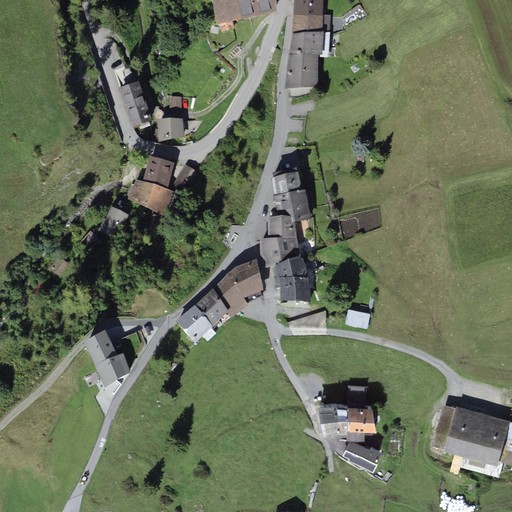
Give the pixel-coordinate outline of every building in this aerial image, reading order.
[(212,0),(217,30),(221,29),(233,26),(241,24),(237,0),(212,0)] [(237,0),(241,24),(276,15),(274,0),(237,0)] [(294,0),(293,19),(322,19),(322,0),(294,0)] [(343,18),(323,17),(323,34),(345,29),(343,18)] [(322,19),(293,19),(291,39),(322,36),(322,19)] [(322,36),(291,39),(291,43),(289,58),(318,58),(322,58),(322,36)] [(275,49),(270,64),(277,65),(281,51),(275,49)] [(318,58),(289,58),(285,93),(319,91),(318,58)] [(139,85),(121,91),(134,130),(152,125),(139,85)] [(182,98),(170,98),(169,110),(182,111),(182,98)] [(182,123),(158,124),(159,144),(183,143),(182,123)] [(174,167),(150,160),(143,186),(155,190),(167,193),(174,167)] [(198,174),(185,167),(174,187),(186,194),(198,174)] [(275,197),(275,200),(302,194),(298,172),(272,177),(275,197)] [(143,186),(136,184),(128,203),(146,212),(149,208),(167,212),(174,194),(167,193),(155,190),(143,186)] [(295,225),(311,221),(306,194),(302,194),(275,200),(277,214),(278,223),(294,221),(295,225)] [(128,219),(112,211),(106,223),(104,222),(98,234),(117,243),(128,219)] [(278,223),(267,223),(268,243),(296,241),(295,225),(294,221),(278,223)] [(104,245),(90,233),(81,243),(95,255),(104,245)] [(268,243),(260,243),(262,261),(264,261),(265,263),(266,272),(276,268),(301,260),(296,241),(268,243)] [(58,259),(50,270),(59,277),(68,266),(58,259)] [(301,260),(276,268),(279,283),(280,304),(310,305),(309,282),(301,260)] [(237,269),(229,276),(244,300),(262,292),(260,283),(257,263),(237,269)] [(229,276),(213,293),(228,313),(227,315),(230,319),(247,306),(244,300),(229,276)] [(209,297),(205,301),(220,321),(227,315),(228,313),(213,293),(209,297)] [(203,303),(195,309),(212,329),(220,321),(205,301),(203,303)] [(195,309),(175,325),(194,346),(212,329),(195,309)] [(369,316),(348,312),(345,325),(366,330),(369,316)] [(325,313),(288,323),(290,328),(327,328),(325,313)] [(148,328),(141,331),(144,338),(151,335),(148,328)] [(104,337),(85,349),(94,369),(117,360),(104,337)] [(123,359),(94,369),(106,390),(130,377),(123,359)] [(348,401),(347,406),(365,407),(365,402),(366,387),(349,386),(348,401)] [(337,405),(319,406),(321,419),(325,436),(339,432),(349,430),(347,406),(337,405)] [(365,407),(347,406),(349,430),(364,431),(375,431),(372,408),(365,407)] [(456,410),(443,407),(432,448),(445,451),(443,456),(497,471),(499,464),(510,425),(456,410)] [(511,425),(510,425),(499,464),(511,467),(511,425)] [(349,430),(347,440),(349,441),(363,448),(364,445),(364,431),(349,430)] [(363,448),(349,441),(344,454),(357,460),(356,462),(369,468),(377,451),(364,445),(363,448)]
